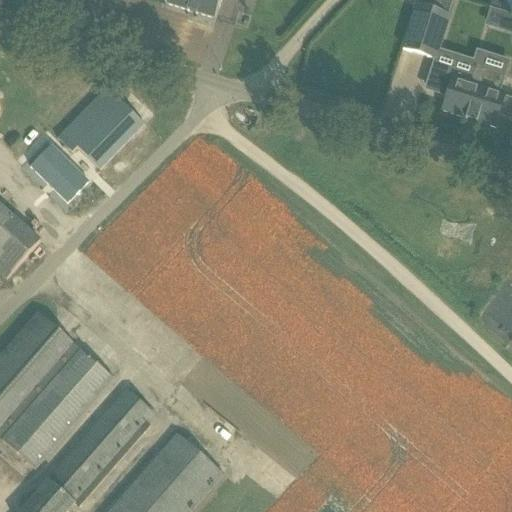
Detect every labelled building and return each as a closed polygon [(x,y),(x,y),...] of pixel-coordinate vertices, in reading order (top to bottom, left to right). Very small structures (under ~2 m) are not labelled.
[(168,0),(167,5),(216,20),(222,0),(168,0)] [(492,0),(489,10),(511,16),(506,2),(499,0),(492,0)] [(403,51),(436,62),(449,18),(417,8),(403,51)] [(454,79),(443,113),(495,129),(499,117),(511,121),(511,117),(511,101),(504,99),(505,95),(498,93),(503,77),(476,69),(471,84),(454,79)] [(77,152),(99,172),(145,127),(108,90),(56,141),(71,157),(77,152)] [(51,149),(32,169),(68,205),(88,185),(51,149)] [(0,275),(7,282),(41,244),(0,207),(0,275)] [(0,440),(35,472),(114,382),(39,315),(0,359),(0,440)] [(79,510),(151,428),(147,425),(154,416),(127,393),(22,511),(69,511),(74,506),(79,510)] [(192,511),(210,492),(224,477),(178,437),(112,511),(192,511)]
